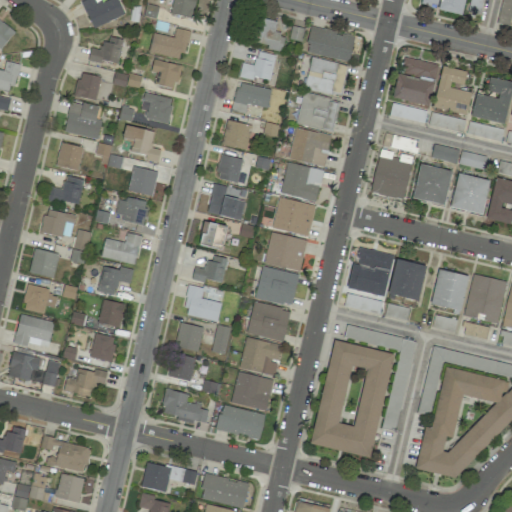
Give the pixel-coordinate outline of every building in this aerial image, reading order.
[(124,14),(117,0),(108,0),(96,6),(93,0),(84,0),(80,2),(93,29),(124,14)] [(195,0),(172,0),(170,14),(192,18),(195,0)] [(440,0),(439,11),(462,15),(464,0),(440,0)] [(478,19),(482,0),(469,0),(465,16),(478,19)] [(509,24),(511,9),(511,0),(501,0),(496,21),(509,24)] [(266,49),(280,52),(284,35),(274,33),(277,22),(259,17),(253,42),(267,45),(266,49)] [(0,48),(14,32),(0,20),(0,48)] [(353,35),(309,27),(305,53),(349,61),(353,35)] [(148,53),(182,60),(188,31),(175,28),(173,38),(152,33),(148,53)] [(90,48),(87,61),(100,64),(102,60),(117,64),(122,40),(105,36),(102,51),(90,48)] [(275,55),(257,51),(254,65),(241,63),(238,77),(252,80),(252,77),(269,81),(275,55)] [(303,88),(339,97),(347,66),(311,57),(303,88)] [(392,98),(429,106),(437,64),(404,58),(401,74),(397,73),(392,98)] [(159,73),(157,85),(174,89),(180,66),(152,59),(150,71),(159,73)] [(0,89),(12,92),(17,64),(4,61),(3,70),(0,69),(0,89)] [(466,115),(471,90),(462,89),(466,71),(441,66),(433,109),(466,115)] [(73,96),(95,101),(100,77),(79,73),(73,96)] [(504,124),(511,86),(511,82),(488,77),(484,94),(476,92),(470,117),(504,124)] [(270,90),(237,82),(231,110),(244,113),(246,104),(266,108),(270,90)] [(140,110),(147,111),(146,120),(168,123),(171,97),(142,93),(140,110)] [(296,124),(332,131),(338,101),(302,93),(296,124)] [(0,109),(8,111),(9,98),(0,96),(0,109)] [(96,139),(100,120),(95,119),(98,107),(70,101),(63,132),(96,139)] [(426,111),(391,102),(388,115),(423,124),(426,111)] [(464,118),(430,114),(428,127),(463,131),(464,118)] [(245,150),(251,126),(226,120),(220,143),(245,150)] [(501,140),(503,128),(468,122),(466,135),(501,140)] [(153,132),(125,125),(122,139),(132,141),(129,152),(145,155),(144,159),(157,162),(160,150),(150,148),(153,132)] [(327,152),(330,135),(294,128),(288,159),(324,166),(327,152)] [(76,171),(82,148),(61,142),(55,165),(76,171)] [(458,151),(433,144),(430,157),(455,164),(458,151)] [(392,151),(378,149),(371,194),(404,199),(410,157),(392,155),(392,151)] [(486,157),(462,151),(458,164),(482,170),(486,157)] [(242,159),(221,154),(215,178),(236,183),(242,159)] [(322,171),(286,162),(279,193),(314,202),(322,171)] [(444,205),(450,170),(418,165),(412,199),(444,205)] [(151,196),(157,173),(133,167),(127,190),(151,196)] [(489,181),(458,173),(449,208),(481,215),(489,181)] [(62,189),(49,186),(46,200),(77,206),(82,179),(64,176),(62,189)] [(511,181),(495,178),(485,219),(510,225),(511,213),(511,210),(500,208),(502,203),(511,205),(511,181)] [(224,197),(225,186),(211,184),(207,214),(240,219),(243,200),(224,197)] [(147,204),(118,196),(113,217),(142,224),(147,204)] [(307,237),(314,206),(278,197),(271,227),(307,237)] [(74,215),(44,209),(40,232),(69,238),(74,215)] [(223,249),(225,225),(202,223),(199,246),(223,249)] [(85,251),(89,233),(77,229),(72,248),(85,251)] [(306,240),(270,232),(263,263),(299,271),(306,240)] [(100,257),(134,264),(140,236),(126,233),(123,242),(104,238),(100,257)] [(346,289),(383,296),(392,254),(359,247),(356,264),(352,263),(346,289)] [(56,252),(32,249),(29,274),(53,277),(56,252)] [(204,279),(221,283),(226,259),(209,255),(206,270),(194,267),(191,279),(204,282),(204,279)] [(417,302),(425,266),(396,259),(387,295),(417,302)] [(132,269),(118,266),(118,270),(101,266),(96,291),(114,295),(117,281),(129,283),(132,269)] [(298,275),(261,266),(253,298),(290,306),(298,275)] [(461,310),(466,275),(436,271),(431,306),(461,310)] [(463,316),(497,323),(505,281),(471,274),(463,316)] [(511,283),(510,283),(501,326),(511,328),(511,283)] [(43,313),(44,306),(54,308),(56,296),(47,295),(49,289),(26,285),(22,309),(43,313)] [(200,299),(202,288),(189,285),(182,314),(216,322),(220,303),(200,299)] [(381,302),(346,293),(343,306),(378,314),(381,302)] [(120,326),(122,303),(100,300),(98,324),(120,326)] [(282,342),(289,310),(253,302),(245,333),(282,342)] [(405,323),(409,309),(387,303),(383,317),(405,323)] [(48,347),(52,320),(18,315),(14,344),(26,345),(26,344),(48,347)] [(453,332),(456,320),(434,315),(431,327),(453,332)] [(196,352),(202,328),(180,322),(174,346),(196,352)] [(228,327),(214,325),(211,352),(225,354),(228,327)] [(498,343),(511,345),(511,332),(502,330),(498,343)] [(114,337),(93,333),(89,358),(110,361),(114,337)] [(272,376),(276,360),(277,361),(280,345),(245,337),(238,368),(272,376)] [(310,445),(371,457),(392,353),(332,341),(310,445)] [(511,364),(431,347),(417,413),(430,415),(441,362),(511,377),(511,364)] [(36,370),(39,359),(12,352),(6,375),(28,381),(31,369),(36,370)] [(195,358),(173,353),(168,376),(189,381),(195,358)] [(41,384),(53,386),(58,363),(47,360),(41,384)] [(93,382),(104,384),(106,373),(77,367),(74,379),(65,377),(62,391),(90,397),(93,382)] [(511,418),(511,387),(505,394),(508,381),(444,367),(431,428),(424,427),(415,469),(453,477),(511,418)] [(272,380),(237,372),(230,403),(265,411),(272,380)] [(204,423),(206,410),(199,409),(200,404),(186,402),(187,393),(165,389),(160,415),(204,423)] [(264,414),(221,405),(215,430),(258,439),(264,414)] [(0,451),(20,454),(24,429),(5,426),(3,440),(0,439),(0,451)] [(45,465),(84,472),(88,446),(42,438),(40,446),(58,449),(56,458),(47,456),(45,465)] [(0,483),(2,483),(3,471),(14,472),(15,460),(0,458),(0,483)] [(196,473),(146,461),(140,487),(164,492),(167,479),(193,485),(196,473)] [(199,499),(242,508),(248,483),(204,473),(199,499)] [(82,477),(58,474),(55,498),(78,502),(82,477)] [(137,507),(149,509),(148,511),(166,511),(169,503),(153,500),(154,496),(140,493),(137,507)] [(327,511),(329,508),(296,501),(292,511),(327,511)] [(511,511),(511,501),(500,511),(511,511)]
